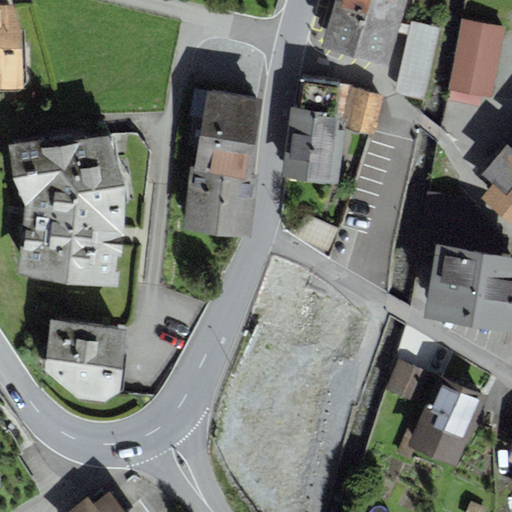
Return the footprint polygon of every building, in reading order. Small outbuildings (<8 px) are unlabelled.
[(342,0),(341,5),(335,3),(322,46),(389,66),(408,0),(342,0)] [(0,7),(0,90),(15,90),(8,8),(0,7)] [(505,28),(461,20),(447,90),(450,90),(448,100),(478,106),(480,96),(491,99),(505,28)] [(440,28),(411,21),(394,91),(401,96),(423,100),(440,28)] [(300,109),(291,108),(283,176),(337,182),(343,130),(338,129),(340,114),(347,115),(350,87),(303,81),(300,109)] [(263,97),(194,88),(191,117),(202,118),(195,170),(191,170),(183,229),(250,237),(258,177),(252,176),(263,97)] [(382,95),(358,89),(348,128),(371,134),(379,108),(382,95)] [(104,132),(5,150),(8,180),(25,210),(16,274),(115,286),(118,187),(104,132)] [(511,149),(506,145),(482,174),(493,183),(480,199),(511,225),(511,149)] [(418,244),(434,247),(424,316),(511,328),(511,256),(501,255),(504,238),(466,196),(426,190),(418,244)] [(305,213),(294,236),(326,251),(337,229),(305,213)] [(124,331),(48,322),(45,377),(76,404),(101,405),(118,395),(124,331)] [(430,373),(398,359),(385,391),(417,404),(430,373)] [(487,396),(438,375),(407,445),(456,466),(487,396)] [(263,404),(245,468),(305,485),(323,421),(263,404)] [(88,498),(69,511),(123,511),(109,493),(93,505),(88,498)] [(484,511),(486,508),(470,501),(465,511),(484,511)]
